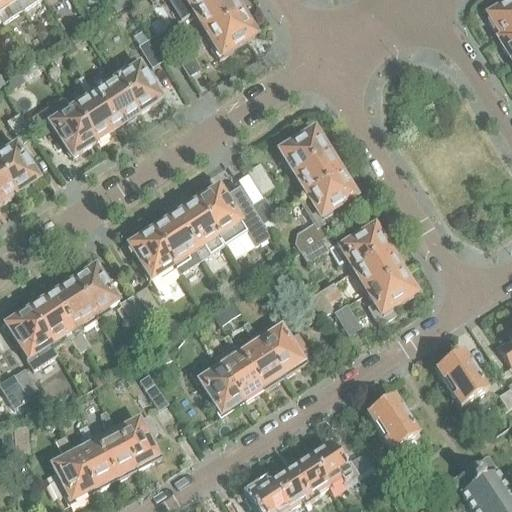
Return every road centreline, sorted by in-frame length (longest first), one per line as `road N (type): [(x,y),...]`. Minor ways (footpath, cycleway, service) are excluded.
road 1 (residential): [(0,276),(322,64)]
road 2 (residential): [(162,511),(474,305)]
road 3 (residential): [(474,305),(322,64)]
road 4 (residential): [(511,134),(427,0)]
